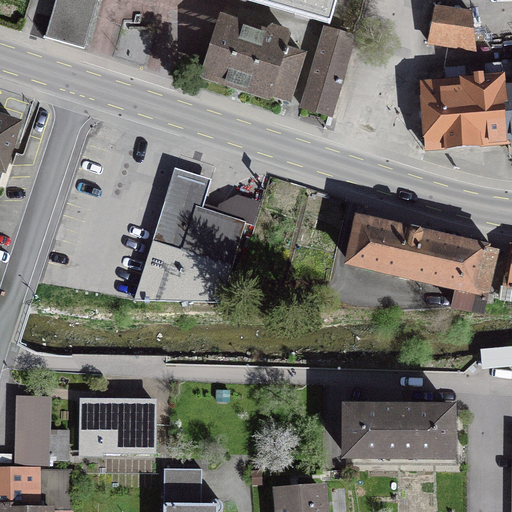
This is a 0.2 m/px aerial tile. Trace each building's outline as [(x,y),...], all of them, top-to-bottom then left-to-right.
[(96,0),(57,0),(47,37),(83,47),(96,0)] [(244,0),(329,25),(336,0),(244,0)] [(428,42),(476,49),(471,12),(436,7),(428,42)] [(304,54),(285,48),(289,36),(288,33),(272,28),(269,30),(267,37),(220,22),(202,75),(289,102),(304,54)] [(330,116),(353,38),(325,30),(302,107),(330,116)] [(511,65),(501,67),(508,143),(509,150),(511,149),(511,65)] [(495,144),(508,143),(501,67),(486,68),(486,79),(427,84),(423,105),(426,150),(477,146),(477,144),(495,144)] [(0,171),(4,173),(19,126),(0,120),(0,171)] [(154,241),(135,300),(220,302),(245,223),(167,199),(161,220),(165,221),(158,243),(154,241)] [(411,229),(407,231),(358,221),(349,263),(456,288),(452,307),(483,313),(497,253),(422,235),(419,231),(411,229)] [(511,244),(502,298),(511,299),(511,244)] [(511,352),(482,355),(482,367),(511,363),(511,352)] [(18,397),(16,465),(48,466),(49,398),(18,397)] [(101,452),(153,452),(154,402),(120,402),(120,406),(82,406),(82,451),(83,451),(83,456),(101,457),(101,452)] [(390,409),(346,409),(346,456),(366,456),(366,451),(379,451),(378,456),(419,456),(419,451),(431,451),(431,456),(451,457),(451,410),(408,409),(408,406),(390,406),(390,409)] [(220,511),(224,508),(222,501),(215,499),(207,504),(194,504),(194,469),(164,469),(163,511),(220,511)] [(0,511),(50,511),(51,511),(71,511),(71,470),(0,470),(0,511)] [(322,511),(321,489),(279,492),(280,511),(322,511)]
